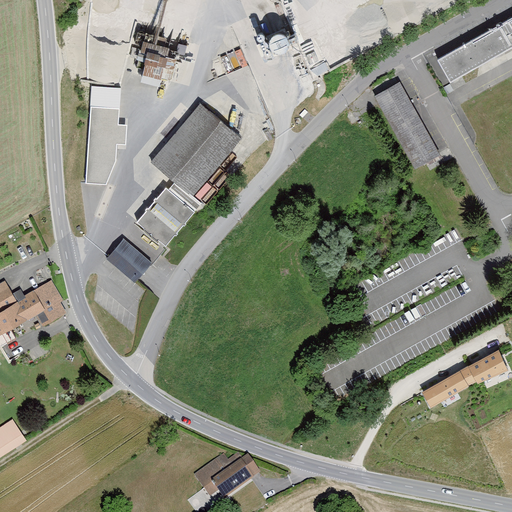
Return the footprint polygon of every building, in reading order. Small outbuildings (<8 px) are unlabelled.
[(511,17),(438,60),(452,84),(511,49),(511,17)] [(256,30),(252,49),(275,55),(280,36),(256,30)] [(133,80),(151,84),(156,65),(165,67),(169,49),(159,47),(161,37),(148,34),(146,43),(133,40),(128,62),(137,64),(133,80)] [(400,83),(376,96),(416,169),(440,156),(400,83)] [(241,139),(201,105),(152,162),(193,196),(241,139)] [(111,123),(88,122),(85,180),(107,182),(111,123)] [(166,188),(136,224),(165,248),(195,212),(166,188)] [(151,263),(124,240),(107,259),(134,282),(151,263)] [(5,284),(0,287),(0,327),(3,332),(36,313),(42,323),(63,311),(57,302),(61,299),(51,283),(24,299),(19,291),(11,296),(5,284)] [(498,354),(423,394),(429,406),(477,380),(479,383),(506,368),(498,354)] [(13,418),(0,426),(0,458),(28,440),(13,418)] [(224,454),(195,475),(211,497),(220,491),(225,498),(260,473),(247,455),(241,459),(237,453),(228,460),(224,454)]
